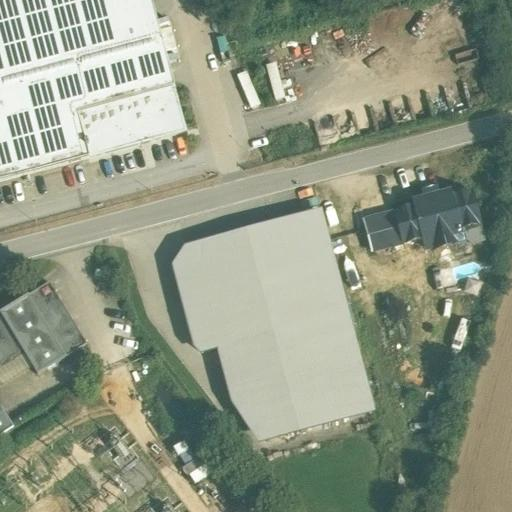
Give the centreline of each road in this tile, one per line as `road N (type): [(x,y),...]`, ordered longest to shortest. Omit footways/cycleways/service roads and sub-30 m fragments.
road 1 (tertiary): [(511,128),(0,260)]
road 2 (track): [(299,511),(210,413),(156,324),(131,228)]
